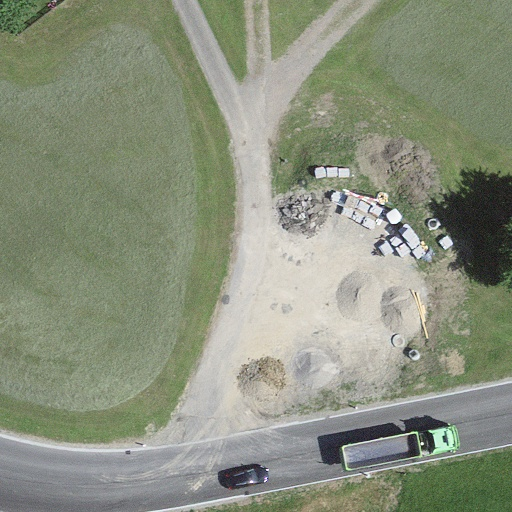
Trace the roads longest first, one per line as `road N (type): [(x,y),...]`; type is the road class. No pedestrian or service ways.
road 1 (unclassified): [(182,0),(241,129),(254,204),(242,286),(186,474)]
road 2 (tertiary): [(186,474),(511,413)]
road 3 (tertiary): [(0,477),(84,488),(186,474)]
